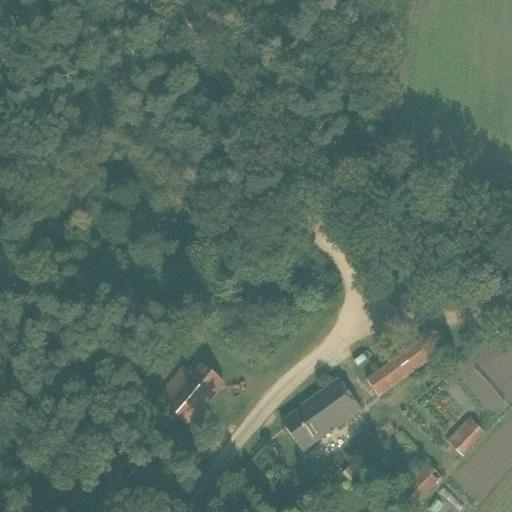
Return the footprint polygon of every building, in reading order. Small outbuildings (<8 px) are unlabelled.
[(367,381),(379,398),(434,357),(422,341),(367,381)] [(188,427),(223,384),(201,366),(193,376),(183,368),(156,401),(188,427)] [(303,453),(361,411),(339,381),(300,409),(301,410),(282,424),(303,453)] [(485,435),(465,417),(444,441),(463,458),(485,435)] [(394,497),(408,511),(412,511),(441,480),(425,463),(394,497)]
